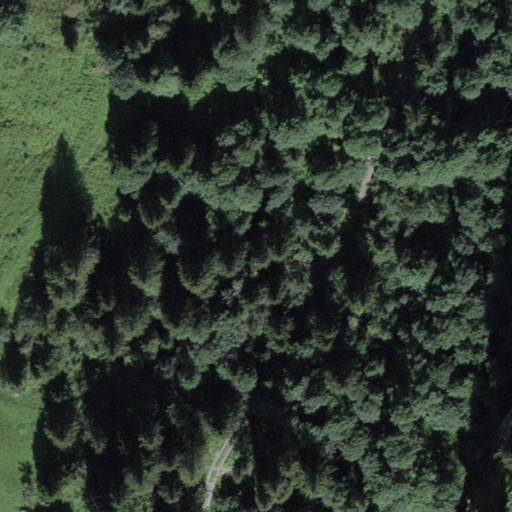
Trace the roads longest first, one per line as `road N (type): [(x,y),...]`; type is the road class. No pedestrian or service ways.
road 1 (track): [(429,0),(359,211),(322,267),(258,408),(231,437),(204,511)]
road 2 (track): [(0,294),(111,105)]
